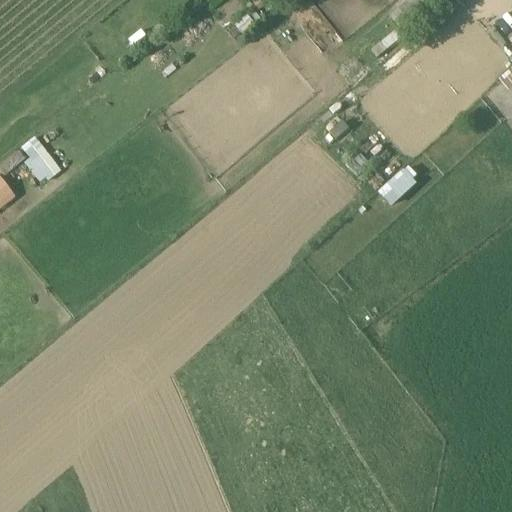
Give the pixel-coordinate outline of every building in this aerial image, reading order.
[(264,6),(270,2),(271,0),(258,0),(254,4),(253,5),(258,12),(259,10),(263,7),(264,6)] [(315,0),(335,24),(345,15),(332,0),(315,0)] [(408,41),(453,0),(409,0),(388,18),(408,41)] [(243,36),(255,26),(248,17),(235,27),(243,36)] [(511,70),(500,81),(510,92),(511,90),(511,70)] [(36,137),(18,151),(44,184),(63,170),(36,137)] [(382,192),(396,208),(422,185),(407,169),(382,192)] [(0,214),(20,199),(0,174),(0,214)]
